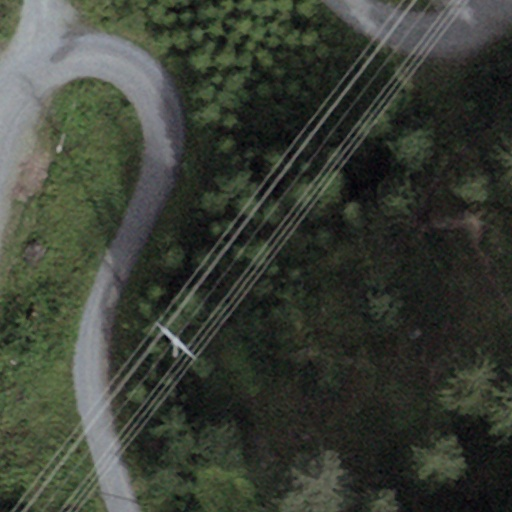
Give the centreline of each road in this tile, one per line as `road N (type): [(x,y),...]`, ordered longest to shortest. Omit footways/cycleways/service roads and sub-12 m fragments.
road 1 (track): [(0,177),(28,76),(123,64),(164,111),(92,382),(126,511)]
road 2 (track): [(330,0),(401,30),(454,32),(510,0)]
